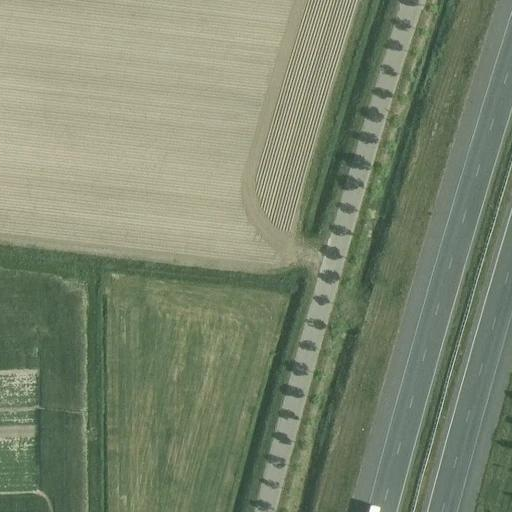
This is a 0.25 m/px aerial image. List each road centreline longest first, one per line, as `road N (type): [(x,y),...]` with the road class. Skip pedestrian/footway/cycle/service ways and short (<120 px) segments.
road 1 (unclassified): [(264,511),(335,243),(412,0)]
road 2 (motorway): [(511,56),(381,511)]
road 3 (motorway): [(444,511),(511,268)]
